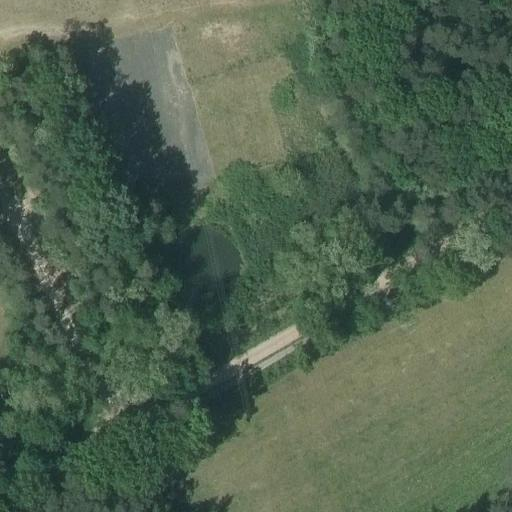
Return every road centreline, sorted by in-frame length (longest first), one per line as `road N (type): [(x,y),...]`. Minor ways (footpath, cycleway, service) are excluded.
road 1 (track): [(0,498),(511,201)]
road 2 (track): [(136,432),(0,193)]
